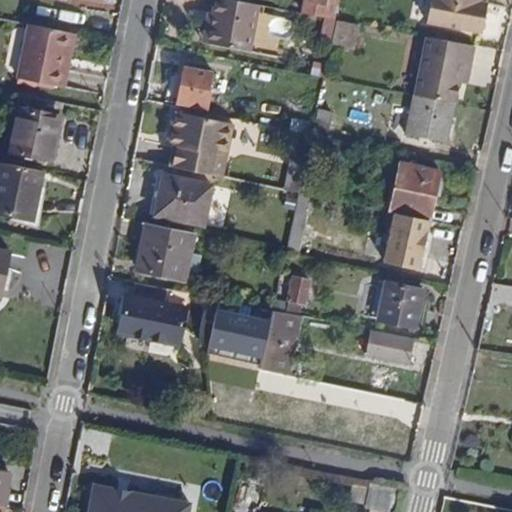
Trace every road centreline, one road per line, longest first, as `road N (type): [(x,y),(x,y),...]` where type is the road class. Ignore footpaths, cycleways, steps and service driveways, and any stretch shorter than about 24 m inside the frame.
road 1 (residential): [(140,0),(41,511)]
road 2 (residential): [(415,511),(511,86)]
